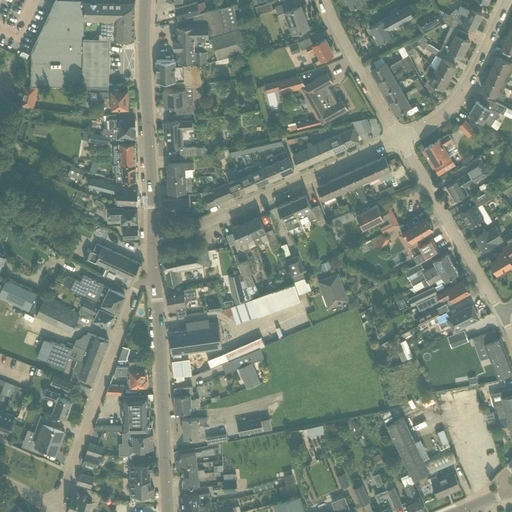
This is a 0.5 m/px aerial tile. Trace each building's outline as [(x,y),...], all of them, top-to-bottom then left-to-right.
[(135,2),(135,1),(132,1),(131,0),(55,0),(52,7),(32,49),(31,85),(38,85),(83,84),(109,83),(110,38),(134,38),(134,37),(135,2)] [(294,32),(299,30),(309,26),(298,0),(293,0),(276,7),(279,13),(286,11),(294,32)] [(200,13),(197,1),(175,7),(179,19),(193,14),(200,13)] [(271,1),(255,6),(258,13),(273,9),(271,1)] [(239,27),(235,10),(234,4),(233,3),(218,7),(200,13),(193,14),(193,26),(178,26),(179,43),(210,43),(210,37),(239,27)] [(482,13),(473,9),(470,8),(461,4),(458,10),(455,17),(445,13),(443,17),(446,23),(451,25),(457,28),(460,22),(475,28),(482,13)] [(392,15),(378,22),(369,27),(378,42),(393,34),(390,29),(414,16),(408,5),(398,11),(396,7),(390,10),(392,15)] [(445,23),(439,11),(417,23),(423,35),(445,23)] [(468,33),(457,28),(451,25),(448,31),(445,37),(444,41),(451,45),(449,50),(462,56),(469,40),(466,39),(468,33)] [(245,51),(239,27),(210,37),(210,43),(179,43),(179,61),(179,62),(195,62),(195,63),(201,63),(207,63),(207,61),(216,60),(216,63),(233,61),(233,58),(243,55),(242,52),(245,51)] [(425,48),(439,56),(441,51),(426,42),(427,39),(421,36),(419,38),(417,40),(411,43),(413,47),(419,44),(424,49),(425,48)] [(511,38),(507,36),(502,48),(511,52),(511,38)] [(321,60),(325,58),(333,53),(325,38),(313,44),(310,37),(299,43),(302,49),(306,47),(309,53),(316,50),(321,60)] [(404,47),(409,55),(410,56),(417,51),(413,47),(411,43),(404,47)] [(298,44),(290,47),(292,54),(300,51),(298,44)] [(403,52),(406,57),(406,56),(409,55),(404,47),(404,46),(399,48),(401,53),(403,52)] [(409,55),(406,56),(409,62),(413,69),(416,67),(410,56),(409,55)] [(391,73),(405,65),(409,62),(406,56),(406,57),(401,59),(390,65),(391,67),(389,68),(385,62),(371,69),(378,80),(391,73)] [(511,63),(498,57),(492,68),(510,76),(511,70),(511,63)] [(442,58),(436,69),(449,77),(456,66),(447,61),(442,58)] [(201,70),(201,63),(195,63),(195,62),(179,62),(179,61),(175,61),(175,59),(156,60),(156,70),(201,70)] [(408,71),(413,69),(409,62),(405,65),(408,71)] [(443,88),(449,77),(436,69),(433,68),(430,64),(426,70),(433,74),(429,80),(427,79),(425,84),(425,85),(430,94),(437,85),(443,88)] [(504,87),(510,76),(492,68),(487,79),(504,87)] [(176,86),(186,86),(193,86),(202,86),(201,70),(156,70),(157,81),(175,81),(176,86)] [(278,81),(265,85),(267,93),(280,89),(281,92),(302,87),(317,114),(320,119),(322,123),(348,109),(343,99),(337,102),(328,85),(333,82),(327,72),(319,77),(305,85),(299,75),(278,81)] [(397,83),(391,73),(378,80),(384,91),(397,83)] [(417,87),(421,84),(418,78),(413,80),(417,87)] [(482,90),(491,94),(503,100),(505,94),(502,93),(504,87),(487,79),(482,90)] [(128,108),(128,89),(109,90),(109,83),(83,84),(83,91),(98,91),(98,98),(112,97),(112,108),(128,108)] [(384,91),(390,102),(404,94),(397,83),(384,91)] [(32,108),(38,85),(31,85),(24,85),(19,105),(32,108)] [(194,113),(193,87),(164,89),(164,90),(163,90),(163,98),(164,98),(165,105),(180,104),(180,113),(176,113),(176,114),(186,113),(194,113)] [(410,105),(404,94),(390,102),(396,113),(410,105)] [(495,119),(499,112),(503,114),(507,107),(496,102),(493,108),(491,107),(490,109),(477,101),(469,113),(483,121),(490,126),(491,125),(497,129),(502,122),(495,119)] [(109,128),(103,128),(103,134),(111,136),(119,137),(125,137),(135,137),(135,118),(109,119),(109,128)] [(346,130),(333,136),(339,149),(352,143),(360,140),(358,135),(371,129),(367,118),(350,121),(353,127),(346,130)] [(192,120),(182,121),(166,121),(167,148),(179,147),(180,156),(197,155),(197,147),(197,146),(183,147),(182,129),(193,128),(192,120)] [(465,120),(459,126),(469,136),(474,131),(465,120)] [(296,122),(288,124),(289,131),(298,129),(314,126),(313,121),(296,125),(296,122)] [(91,132),(89,140),(109,144),(111,136),(103,134),(91,132)] [(434,165),(435,166),(434,166),(439,174),(455,164),(443,146),(453,140),(449,133),(423,149),(434,165)] [(325,155),(339,149),(333,136),(320,142),(325,155)] [(312,160),(325,155),(320,142),(307,148),(312,160)] [(120,145),(113,145),(113,163),(120,163),(120,164),(125,163),(135,163),(135,143),(125,143),(120,143),(120,145)] [(205,146),(197,147),(197,155),(206,155),(205,146)] [(312,160),(307,148),(293,154),(299,166),(312,160)] [(245,153),(243,149),(230,152),(232,157),(237,155),(245,153)] [(286,151),(274,157),(282,174),(294,169),(288,156),(286,151)] [(270,179),(282,174),(274,157),(273,153),(267,156),(270,164),(264,167),(270,179)] [(384,156),(373,161),(381,178),(392,173),(384,156)] [(92,161),(89,171),(97,174),(98,168),(100,162),(92,161)] [(262,161),(251,167),(250,167),(258,185),(270,179),(264,167),(262,161)] [(362,166),(368,179),(370,183),(381,178),(373,161),(362,166)] [(464,187),(484,175),(475,161),(466,167),(468,172),(446,186),(455,200),(468,192),(464,187)] [(185,177),(184,169),(194,169),(194,162),(168,164),(169,177),(185,177)] [(71,166),(68,174),(81,179),(84,171),(71,166)] [(116,173),(116,180),(136,180),(136,166),(123,166),(123,173),(116,173)] [(250,166),(238,171),(241,177),(240,177),(246,190),(258,185),(250,167),(251,167),(250,166)] [(357,184),(368,179),(362,166),(351,171),(357,184)] [(234,195),(246,190),(240,177),(241,177),(238,171),(237,168),(230,171),(234,180),(228,183),(234,195)] [(346,189),(357,184),(351,171),(340,176),(346,189)] [(329,181),(335,194),(346,189),(340,176),(329,181)] [(185,184),(185,177),(169,177),(170,191),(189,190),(189,184),(185,184)] [(511,189),(511,178),(502,184),(506,192),(511,189)] [(137,205),(138,187),(123,186),(98,180),(96,187),(117,193),(117,204),(137,205)] [(337,199),(335,194),(329,181),(318,186),(325,203),(337,199)] [(227,183),(220,187),(225,199),(232,196),(227,183)] [(356,188),(359,196),(364,194),(361,186),(356,188)] [(220,187),(211,191),(216,203),(225,199),(220,187)] [(483,217),(477,206),(492,197),(487,188),(461,204),(465,210),(461,212),(469,225),(483,217)] [(206,208),(216,203),(211,191),(200,192),(206,208)] [(164,212),(190,209),(189,193),(172,195),(172,198),(163,198),(164,212)] [(306,194),(292,200),(298,214),(300,218),(307,215),(309,221),(316,218),(317,220),(324,217),(319,204),(312,208),(306,194)] [(359,196),(363,204),(368,201),(364,194),(359,196)] [(292,200),(277,207),(288,230),(302,224),(300,218),(298,214),(292,200)] [(399,224),(390,207),(380,212),(377,204),(356,215),(363,229),(378,221),(383,231),(399,224)] [(122,221),(128,221),(138,221),(138,219),(139,217),(139,215),(138,214),(137,207),(124,208),(124,205),(106,206),(107,215),(108,222),(117,222),(122,221)] [(335,224),(355,219),(353,212),(333,217),(335,224)] [(258,215),(246,221),(253,237),(256,244),(263,241),(268,239),(269,239),(262,224),(258,215)] [(408,236),(412,242),(433,229),(426,217),(419,221),(416,215),(398,226),(405,238),(408,236)] [(503,238),(492,220),(479,228),(482,232),(475,236),(483,249),(496,242),(503,238)] [(246,221),(233,226),(237,236),(243,250),(249,247),(256,244),(253,237),(246,221)] [(139,237),(138,224),(123,225),(123,238),(139,237)] [(383,235),(378,242),(384,247),(389,240),(383,235)] [(269,239),(268,239),(272,249),(280,245),(276,236),(269,239)] [(422,252),(413,257),(417,264),(426,259),(440,251),(431,237),(418,245),(422,252)] [(511,256),(511,241),(502,247),(504,251),(496,255),(498,257),(490,262),(497,273),(511,263),(509,258),(511,256)] [(87,248),(136,271),(140,263),(102,245),(97,242),(93,251),(87,248)] [(162,252),(168,284),(181,282),(180,275),(178,276),(177,271),(210,265),(209,254),(207,244),(162,252)] [(132,279),(136,271),(87,248),(84,256),(123,274),(132,279)] [(421,280),(453,262),(447,252),(433,260),(436,265),(426,271),(420,262),(405,271),(412,285),(421,280)] [(234,254),(244,281),(251,298),(259,294),(251,273),(253,272),(247,259),(240,262),(237,253),(234,254)] [(304,269),(299,255),(286,260),(291,274),(304,269)] [(444,281),(459,273),(453,262),(421,280),(422,281),(425,286),(430,283),(430,284),(442,277),(444,281)] [(348,299),(339,273),(319,281),(323,292),(326,291),(331,305),(338,302),(339,303),(348,299)] [(125,295),(103,285),(104,283),(86,274),(83,281),(75,278),(70,288),(76,290),(76,291),(117,310),(125,295)] [(307,277),(289,284),(295,301),(300,299),(298,294),(311,289),(307,277)] [(0,292),(0,296),(28,310),(36,293),(7,279),(0,292)] [(452,294),(455,300),(469,292),(463,279),(437,294),(417,304),(420,310),(425,308),(426,309),(433,306),(433,304),(438,302),(438,301),(441,300),(452,294)] [(246,301),(251,298),(244,281),(241,282),(230,285),(234,304),(246,301)] [(234,305),(231,307),(234,315),(234,316),(236,320),(237,323),(295,301),(289,284),(274,290),(234,305)] [(434,287),(409,299),(412,306),(417,304),(437,294),(434,287)] [(167,292),(169,308),(186,306),(185,299),(195,298),(194,288),(167,292)] [(115,314),(106,309),(103,308),(104,305),(85,296),(81,305),(82,305),(79,311),(109,326),(109,324),(111,324),(113,321),(112,319),(115,314)] [(36,298),(30,311),(70,330),(76,320),(60,312),(63,306),(44,297),(41,300),(36,298)] [(223,309),(220,301),(208,303),(209,311),(223,309)] [(454,330),(478,318),(472,305),(449,317),(446,311),(440,314),(440,315),(426,322),(428,325),(438,320),(443,329),(451,325),(454,330)] [(79,314),(63,306),(60,312),(76,320),(79,314)] [(426,322),(440,315),(440,314),(436,308),(416,318),(420,325),(426,322)] [(187,329),(168,332),(172,354),(222,346),(218,322),(209,323),(208,319),(186,322),(187,329)] [(464,329),(447,336),(451,347),(469,341),(464,329)] [(72,348),(53,341),(52,343),(101,361),(109,340),(87,332),(82,347),(73,344),(72,348)] [(234,358),(249,352),(260,347),(264,346),(260,337),(226,353),(208,360),(211,368),(221,364),(234,358)] [(413,337),(406,341),(411,351),(413,349),(414,352),(419,349),(413,337)] [(511,372),(511,367),(500,337),(484,343),(498,378),(511,372)] [(93,381),(101,361),(52,343),(46,360),(65,367),(69,356),(77,360),(72,373),(93,381)] [(260,382),(252,362),(263,357),(260,347),(249,352),(234,358),(247,388),(260,382)] [(189,356),(172,357),(173,373),(191,372),(189,356)] [(139,386),(147,385),(147,378),(146,378),(145,374),(146,373),(146,371),(145,370),(145,368),(138,368),(138,360),(129,360),(129,366),(117,367),(114,375),(122,375),(127,375),(127,386),(124,385),(124,386),(109,385),(106,393),(123,394),(134,394),(140,394),(139,386)] [(53,383),(64,387),(66,380),(55,376),(53,383)] [(6,381),(2,392),(12,395),(15,384),(6,381)] [(201,407),(200,399),(191,399),(191,394),(193,394),(192,386),(174,387),(174,397),(173,397),(174,402),(175,402),(175,405),(174,405),(174,410),(175,410),(175,412),(185,411),(192,411),(201,407)] [(501,391),(490,393),(493,406),(496,405),(497,411),(505,409),(505,411),(507,410),(508,413),(511,411),(511,386),(501,389),(501,391)] [(72,401),(59,397),(60,394),(46,389),(44,396),(57,401),(52,413),(66,418),(72,401)] [(149,409),(149,407),(148,407),(148,405),(150,405),(150,400),(148,400),(148,393),(140,394),(134,394),(123,394),(124,408),(123,408),(123,416),(124,416),(124,430),(150,429),(150,426),(152,426),(152,421),(150,421),(150,418),(148,418),(148,415),(149,415),(149,413),(150,413),(150,409),(149,409)] [(415,442),(403,417),(394,421),(390,409),(380,412),(413,479),(429,471),(424,460),(430,457),(421,439),(415,442)] [(505,409),(497,411),(500,420),(501,427),(508,425),(510,430),(511,440),(511,439),(511,411),(508,413),(507,410),(505,411),(505,409)] [(494,418),(492,411),(486,413),(488,420),(494,418)] [(4,412),(0,422),(0,429),(1,430),(2,432),(7,434),(14,416),(4,412)] [(50,425),(53,419),(41,415),(34,431),(62,442),(65,433),(63,432),(64,430),(50,425)] [(198,418),(183,418),(184,437),(200,437),(199,425),(207,424),(207,418),(198,418)] [(239,435),(263,430),(261,418),(237,423),(239,435)] [(323,424),(315,426),(317,435),(325,433),(323,424)] [(437,431),(442,448),(451,445),(446,428),(437,431)] [(59,450),(62,442),(34,431),(28,448),(40,453),(42,447),(56,452),(57,449),(59,450)] [(145,449),(153,449),(153,434),(133,434),(133,432),(123,432),(123,443),(119,443),(119,455),(145,455),(145,449)] [(226,433),(206,437),(208,445),(228,440),(226,433)] [(89,443),(86,452),(100,457),(103,447),(89,443)] [(176,461),(176,465),(197,463),(196,456),(203,455),(202,451),(180,454),(180,461),(176,461)] [(97,467),(100,457),(86,452),(83,463),(97,467)] [(154,469),(153,457),(135,457),(135,462),(130,463),(131,478),(150,478),(150,470),(154,469)] [(198,470),(197,463),(176,465),(177,469),(181,468),(182,475),(204,473),(204,469),(198,470)] [(209,472),(204,473),(182,475),(183,486),(199,485),(199,477),(205,477),(205,476),(209,476),(209,472)] [(345,472),(337,475),(340,484),(348,480),(345,472)] [(437,497),(460,487),(454,472),(438,478),(439,480),(432,483),(437,497)] [(91,487),(94,477),(80,473),(77,483),(91,487)] [(374,474),(378,486),(383,484),(380,473),(374,474)] [(136,495),(136,501),(154,500),(154,487),(150,487),(150,479),(131,480),(131,495),(136,495)] [(238,491),(237,480),(224,481),(225,492),(238,491)] [(370,501),(363,484),(353,488),(360,505),(370,501)] [(409,511),(422,511),(425,511),(419,496),(418,497),(412,484),(405,487),(410,500),(405,502),(409,511)] [(395,507),(401,504),(394,486),(387,489),(394,504),(395,507)] [(391,511),(389,506),(394,504),(387,489),(375,494),(381,509),(374,511),(391,511)] [(87,500),(88,496),(74,491),(67,510),(73,511),(88,511),(92,502),(87,500)] [(182,495),(183,508),(209,505),(209,506),(211,505),(210,498),(209,493),(200,494),(200,493),(182,495)] [(304,511),(300,496),(273,503),(275,511),(304,511)] [(352,511),(353,510),(350,511),(345,496),(339,499),(335,505),(338,511),(335,511),(352,511)]
